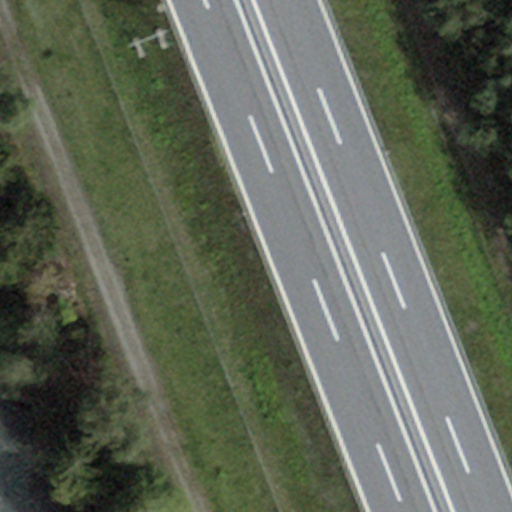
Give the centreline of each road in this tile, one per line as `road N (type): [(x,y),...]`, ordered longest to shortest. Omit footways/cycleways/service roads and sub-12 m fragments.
road 1 (trunk): [(485,511),(283,0)]
road 2 (trunk): [(203,0),(403,511)]
road 3 (track): [(511,275),(405,0)]
